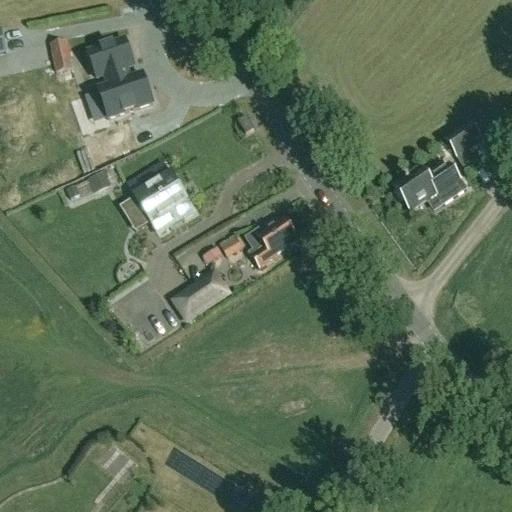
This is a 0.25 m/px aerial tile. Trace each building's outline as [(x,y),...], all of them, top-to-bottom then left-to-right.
[(14,63),(31,62),(27,26),(11,28),(14,63)] [(126,40),(87,54),(97,84),(104,81),(106,88),(97,91),(109,125),(155,109),(144,75),(132,79),(129,73),(136,70),(126,40)] [(56,75),(74,72),(68,44),(49,47),(56,75)] [(247,137),(254,133),(247,120),(239,124),(247,137)] [(469,128),(447,143),(467,172),(477,165),(469,152),(481,144),(476,138),(470,129),(469,128)] [(222,152),(233,179),(265,165),(253,139),(222,152)] [(188,204),(171,177),(170,177),(163,166),(131,184),(138,197),(137,197),(152,225),(153,225),(159,236),(170,230),(171,233),(173,232),(171,229),(183,222),(184,225),(186,224),(184,221),(194,215),(187,205),(188,204)] [(461,183),(450,167),(428,182),(421,172),(395,190),(411,213),(436,196),(438,199),(461,183)] [(55,193),(79,184),(75,172),(51,181),(55,193)] [(251,179),(260,201),(273,196),(265,174),(251,179)] [(88,183),(95,197),(111,190),(104,176),(88,183)] [(71,203),(81,198),(76,189),(67,194),(71,203)] [(245,240),(254,254),(251,256),(260,271),(279,259),(278,258),(299,244),(285,222),(264,235),(260,230),(245,240)] [(217,253),(203,262),(209,271),(223,261),(217,253)] [(215,279),(194,292),(210,315),(230,302),(215,279)] [(131,284),(104,299),(111,310),(138,295),(131,284)] [(194,292),(174,305),(189,328),(210,315),(194,292)]
